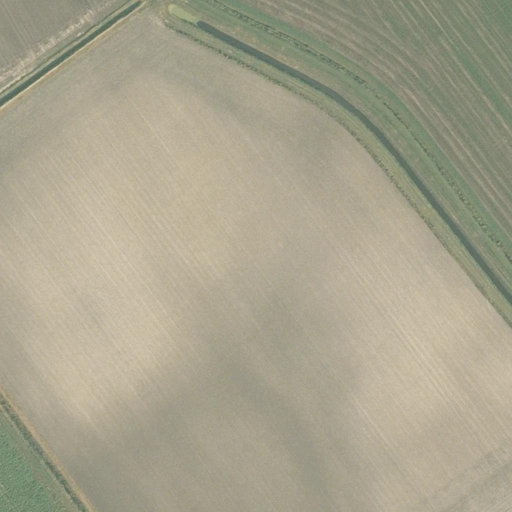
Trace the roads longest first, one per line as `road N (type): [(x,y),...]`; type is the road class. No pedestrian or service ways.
road 1 (track): [(174,0),(329,78),(385,128),(511,270)]
road 2 (track): [(0,90),(125,0)]
